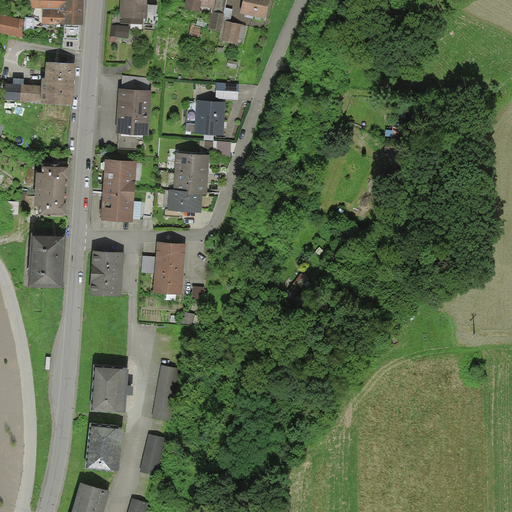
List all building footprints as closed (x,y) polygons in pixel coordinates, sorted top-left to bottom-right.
[(79,24),(82,24),(82,0),(28,0),(30,8),(43,9),(43,24),(59,24),(65,24),(65,38),(79,38),(79,24)] [(146,0),(117,0),(116,17),(146,18),(146,0)] [(265,0),(240,0),(239,7),(264,12),(265,0)] [(0,14),(0,32),(29,39),(33,22),(0,14)] [(75,63),(46,62),(45,86),(44,100),(44,104),(73,105),(75,63)] [(151,79),(123,76),(122,88),(149,90),(151,79)] [(44,100),(45,86),(6,84),(5,98),(44,100)] [(238,86),(217,85),(216,100),(238,101),(238,86)] [(122,88),(118,88),(116,129),(118,129),(136,130),(147,131),(149,90),(122,88)] [(224,103),(199,102),(197,132),(223,133),(224,103)] [(136,130),(118,129),(118,148),(136,149),(136,130)] [(210,155),(178,153),(176,171),(209,174),(210,155)] [(135,162),(107,160),(104,217),(132,218),(135,162)] [(39,213),(66,215),(69,165),(42,163),(42,171),(37,171),(35,203),(40,204),(39,213)] [(209,174),(176,171),(175,188),(203,191),(207,191),(209,174)] [(203,191),(175,188),(169,188),(168,208),(201,211),(203,191)] [(374,198),(363,190),(353,205),(365,212),(374,198)] [(319,204),(311,200),(308,207),(316,210),(319,204)] [(342,211),(337,208),(333,214),(338,217),(342,211)] [(34,231),(30,282),(63,284),(67,234),(34,231)] [(185,245),(154,243),(152,292),(182,294),(185,245)] [(121,293),(124,252),(92,249),(89,290),(121,293)] [(306,279),(297,272),(283,291),(292,297),(306,279)] [(126,367),(97,365),(94,406),(123,408),(126,367)] [(177,368),(163,365),(153,413),(168,416),(177,368)] [(118,467),(122,426),(93,424),(89,464),(118,467)] [(166,438),(150,434),(141,470),(157,474),(166,438)] [(102,511),(109,491),(82,483),(73,511),(102,511)] [(146,511),(149,504),(134,499),(129,511),(146,511)]
